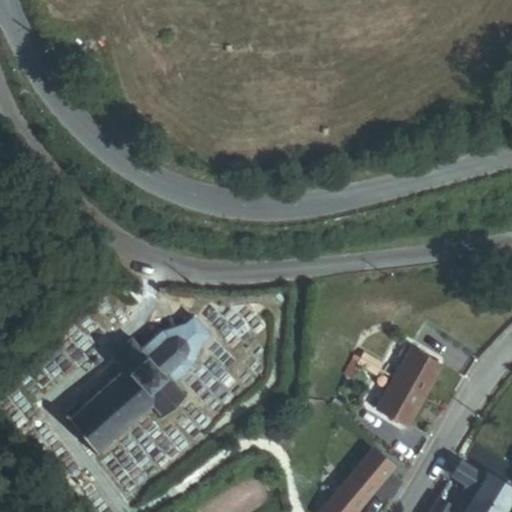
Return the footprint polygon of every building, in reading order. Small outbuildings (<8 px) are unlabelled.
[(186,395),(183,395),(172,383),(187,369),(190,371),(192,368),(190,366),(202,343),(209,337),(193,317),(184,325),(161,331),(159,329),(156,332),(158,335),(140,350),(131,339),(110,355),(125,373),(121,375),(118,372),(115,374),(118,378),(111,383),(108,380),(105,383),(108,387),(99,394),(96,390),(93,393),(95,397),(87,404),(84,400),(80,403),(83,407),(70,420),(66,415),(62,417),(72,428),(69,431),(71,433),(74,431),(84,442),(82,444),(84,447),(87,444),(93,452),(93,456),(97,456),(97,452),(107,443),(110,445),(112,443),(110,440),(118,434),(120,436),(124,433),(122,430),(130,424),(132,426),(135,423),(134,421),(137,417),(139,420),(141,418),(140,415),(149,407),(158,417),(159,420),(162,421),(162,416),(182,399),(186,399),(186,395)] [(361,350),(373,357),(379,347),(368,340),(361,350)] [(395,380),(424,397),(441,367),(411,350),(395,380)] [(332,375),(349,386),(363,365),(345,354),(332,375)] [(376,412),(406,429),(424,397),(395,380),(381,404),(377,411),(376,412)] [(372,408),(377,411),(381,404),(376,402),(372,408)] [(325,511),(357,511),(392,469),(373,453),(349,484),(341,477),(322,499),(330,506),(325,511)] [(466,511),(506,511),(511,502),(511,489),(487,475),(485,479),(460,464),(451,479),(465,487),(461,492),(474,500),(478,502),(474,509),(470,506),(466,511)] [(474,509),(478,502),(474,500),(470,506),(474,509)] [(432,511),(453,511),(454,511),(439,502),(432,511)]
